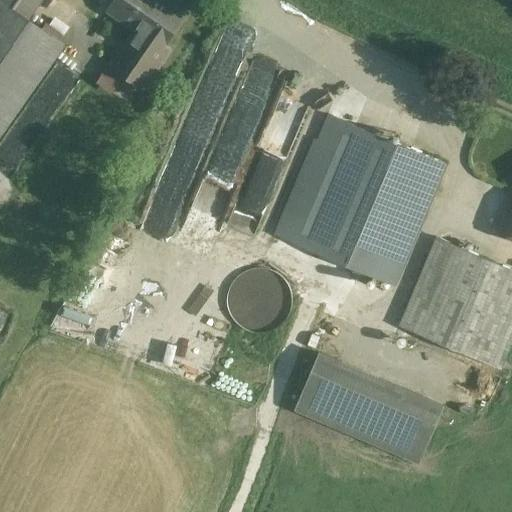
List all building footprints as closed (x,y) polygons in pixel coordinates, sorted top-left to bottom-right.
[(39,0),(0,0),(0,135),(64,46),(26,19),(39,0)] [(116,0),(110,10),(139,30),(163,47),(164,45),(185,15),(170,4),(172,2),(168,0),(116,0)] [(163,47),(139,30),(114,67),(143,87),(169,49),(164,45),(163,47)] [(428,72),(348,36),(341,52),(420,89),(428,72)] [(264,61),(188,224),(210,239),(283,72),(264,61)] [(55,64),(0,142),(0,172),(10,180),(79,82),(55,64)] [(455,169),(328,112),(315,141),(312,140),(268,237),(398,296),(455,169)] [(237,198),(231,229),(257,234),(263,203),(237,198)] [(511,199),(499,234),(511,239),(511,199)] [(511,269),(436,237),(400,325),(419,333),(501,368),(511,341),(511,269)] [(265,269),(259,268),(253,269),(248,270),(242,273),(238,277),(234,281),(230,286),(228,292),(227,298),(227,304),(228,310),(231,315),(234,320),(238,325),(243,328),(248,331),(254,333),(260,333),(266,333),(272,331),(277,328),(282,325),(286,320),(289,315),(291,309),(292,303),(292,297),(291,292),(289,286),(286,281),(282,276),(277,273),(271,270),(265,269)] [(419,333),(400,325),(393,340),(414,349),(419,333)] [(443,406),(320,354),(297,409),(419,461),(443,406)]
